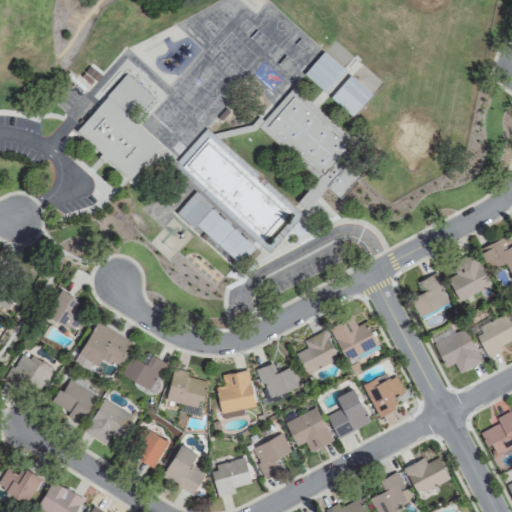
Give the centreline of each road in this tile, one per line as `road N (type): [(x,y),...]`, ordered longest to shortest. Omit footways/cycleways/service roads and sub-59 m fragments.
road 1 (residential): [(26,429),(159,511),(442,412)]
road 2 (residential): [(111,279),(130,305),(207,346),(237,342),(369,273)]
road 3 (residential): [(494,511),(369,273)]
road 4 (residential): [(369,273),(511,187)]
